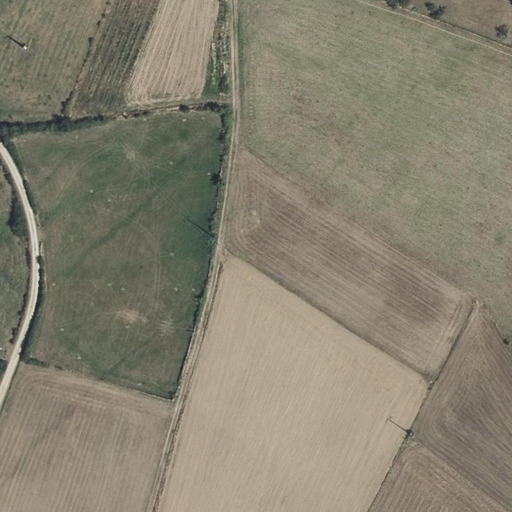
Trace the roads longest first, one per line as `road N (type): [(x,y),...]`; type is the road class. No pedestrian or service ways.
road 1 (track): [(233,0),(225,211),(151,511)]
road 2 (track): [(0,144),(30,213),(36,282),(0,398)]
